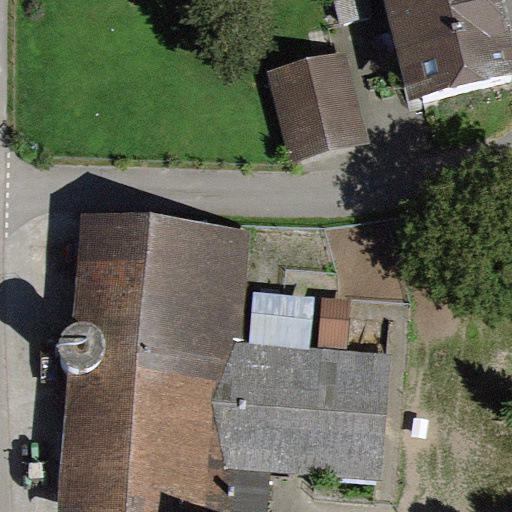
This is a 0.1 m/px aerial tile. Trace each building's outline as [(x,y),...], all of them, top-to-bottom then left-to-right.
[(332,0),(338,24),(372,17),(367,0),(332,0)] [(384,0),(412,110),(511,85),(511,50),(499,0),(384,0)] [(269,79),(289,160),(364,142),(344,61),(269,79)] [(232,239),(84,229),(63,511),(215,511),(219,467),(369,477),(377,365),(224,355),(232,239)] [(352,352),(357,305),(324,301),(319,348),(352,352)]
